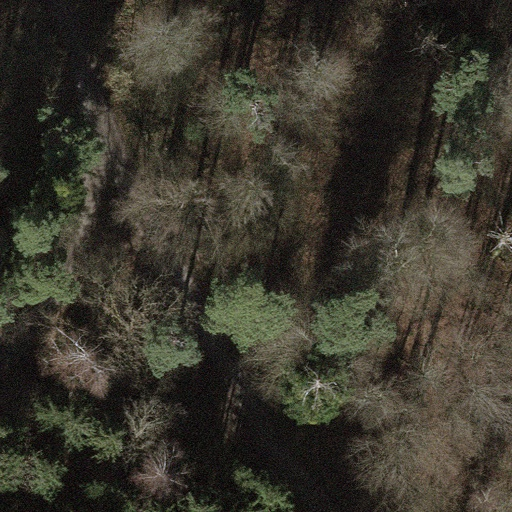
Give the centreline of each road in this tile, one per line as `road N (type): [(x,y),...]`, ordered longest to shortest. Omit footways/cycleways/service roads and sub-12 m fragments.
road 1 (track): [(342,511),(292,448),(108,133),(67,0)]
road 2 (track): [(0,402),(110,404),(292,448)]
road 3 (track): [(0,352),(42,302),(108,133)]
